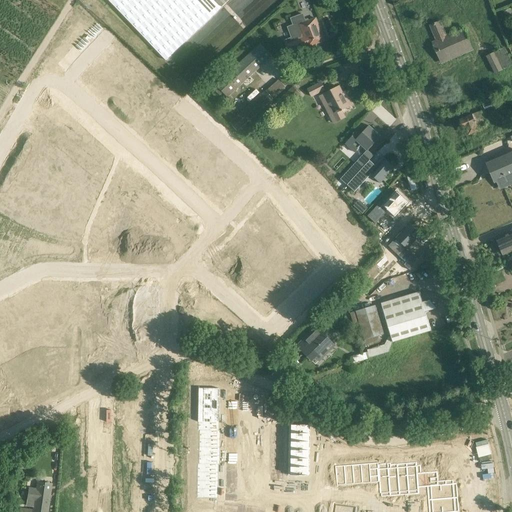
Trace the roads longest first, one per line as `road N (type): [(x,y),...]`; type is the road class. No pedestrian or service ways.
road 1 (primary): [(504,415),(374,0)]
road 2 (residential): [(218,226),(264,176),(335,257),(265,331),(187,260)]
road 3 (residential): [(159,511),(159,375),(169,348),(170,276)]
road 4 (track): [(211,360),(192,356),(143,368),(0,440)]
road 5 (residential): [(469,511),(463,448),(322,456)]
road 6 (unclassified): [(504,415),(396,442),(358,438),(320,415)]
road 7 (residential): [(319,505),(249,498),(250,377)]
road 8 (residential): [(86,272),(86,229),(124,141)]
road 9 (track): [(0,116),(73,0)]
road 10 (residential): [(124,141),(218,226)]
